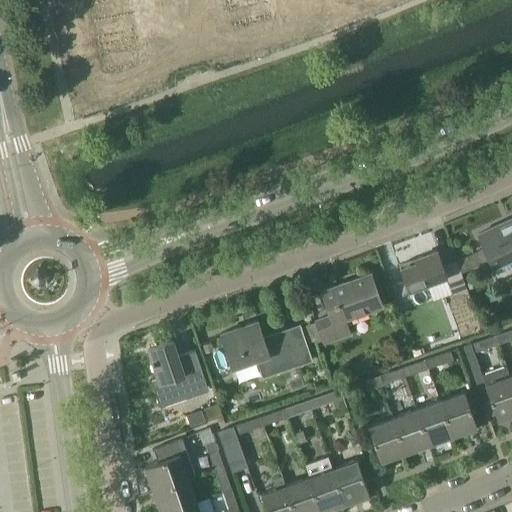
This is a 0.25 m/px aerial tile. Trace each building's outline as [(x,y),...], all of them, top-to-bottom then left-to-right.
[(99,0),(135,92),(164,80),(160,68),(286,20),(291,33),(322,21),(317,8),(336,0),(99,0)] [(511,219),(477,236),(492,266),(511,255),(511,219)] [(399,263),(408,288),(444,275),(451,294),(467,288),(456,260),(441,265),(436,250),(399,263)] [(382,304),(371,273),(356,279),(355,276),(321,289),(330,314),(316,319),(324,341),(350,332),(345,318),(382,304)] [(263,377),(313,359),(307,342),(315,340),(309,322),(301,325),(301,324),(264,337),(258,321),(220,334),(232,368),(257,360),(263,377)] [(511,328),(494,335),(498,344),(511,338),(511,328)] [(470,343),(474,352),(498,344),(494,335),(470,343)] [(160,406),(209,390),(195,350),(178,356),(173,341),(149,349),(159,379),(152,381),(156,393),(160,406)] [(453,359),(450,350),(425,359),(428,368),(453,359)] [(425,359),(401,367),(404,376),(428,368),(425,359)] [(506,365),(481,374),(484,383),(496,417),(511,411),(511,384),(508,374),(509,374),(506,365)] [(401,367),(377,375),(380,384),(404,376),(401,367)] [(353,383),(357,393),(380,384),(377,375),(353,383)] [(476,426),(464,390),(439,399),(451,434),(476,426)] [(336,400),(332,391),(306,400),(310,409),(336,400)] [(451,434),(439,399),(415,407),(428,443),(451,434)] [(306,400),(283,408),(287,417),(310,409),(306,400)] [(415,407),(391,416),(404,451),(428,443),(415,407)] [(283,408),(260,416),(263,425),(287,417),(283,408)] [(236,424),(239,433),(263,425),(260,416),(236,424)] [(367,424),(379,459),(404,451),(391,416),(367,424)] [(232,425),(217,430),(229,466),(231,472),(247,467),(233,425),(232,425)] [(145,464),(153,489),(188,477),(188,478),(195,475),(182,438),(152,448),(153,449),(154,449),(158,460),(145,464)] [(205,443),(214,467),(223,464),(214,440),(205,443)] [(369,493),(357,459),(332,468),(344,502),(369,493)] [(214,467),(222,491),(231,488),(223,464),(214,467)] [(308,476),(321,510),(344,502),(332,468),(308,476)] [(275,488),(260,493),(266,511),(294,511),(285,485),(282,476),(272,480),(275,488)] [(308,476),(285,485),(294,511),(315,511),(321,510),(308,476)] [(153,489),(161,511),(163,511),(196,501),(188,478),(188,477),(153,489)] [(222,491),(229,511),(238,511),(240,511),(231,488),(222,491)] [(163,511),(200,511),(196,501),(163,511)]
